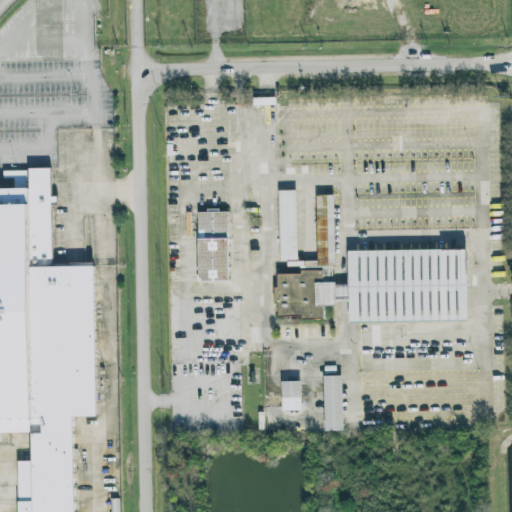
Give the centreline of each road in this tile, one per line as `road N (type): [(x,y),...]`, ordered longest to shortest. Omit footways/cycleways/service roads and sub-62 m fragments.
road 1 (residential): [(134,0),(142,511)]
road 2 (residential): [(135,71),(511,64)]
